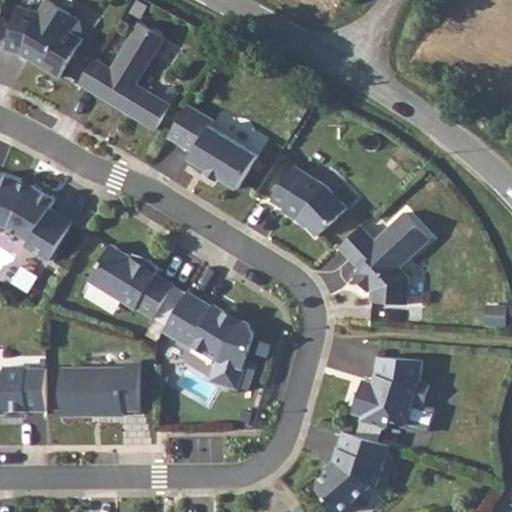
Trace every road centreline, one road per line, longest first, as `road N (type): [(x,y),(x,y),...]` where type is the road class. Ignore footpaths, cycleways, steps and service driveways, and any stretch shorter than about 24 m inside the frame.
road 1 (residential): [(0,477),(227,477),(260,467),(287,430),(313,334),(313,299),(299,281),(142,186),(0,121)]
road 2 (unclassified): [(340,64),(468,145),(511,186)]
road 3 (unclassified): [(228,0),(340,64)]
